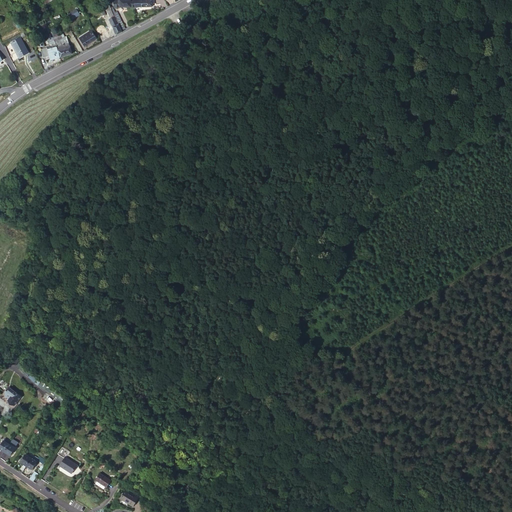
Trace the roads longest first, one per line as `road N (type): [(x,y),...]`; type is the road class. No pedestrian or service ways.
road 1 (track): [(511,242),(348,346),(341,359),(420,429),(511,458)]
road 2 (tertiary): [(188,0),(18,93)]
